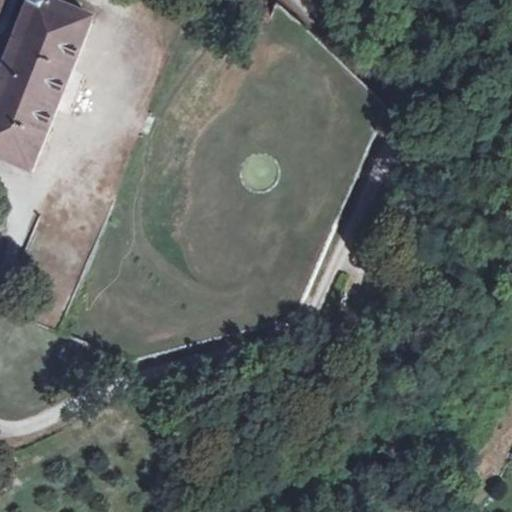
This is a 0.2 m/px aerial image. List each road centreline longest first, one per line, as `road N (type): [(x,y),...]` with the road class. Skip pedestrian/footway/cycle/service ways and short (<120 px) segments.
road 1 (track): [(287,0),(388,82),(399,119),(311,320),(291,341),(0,432)]
road 2 (track): [(205,511),(291,341)]
